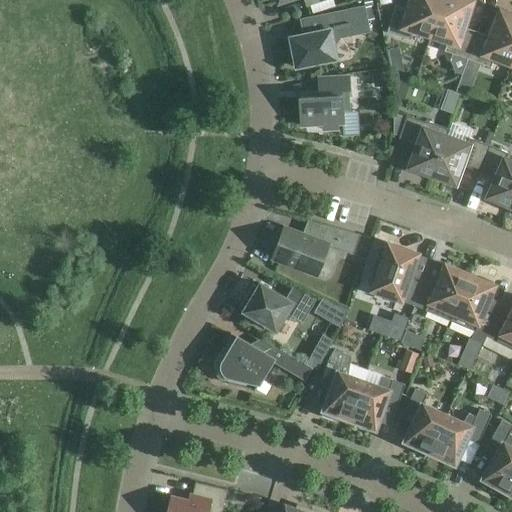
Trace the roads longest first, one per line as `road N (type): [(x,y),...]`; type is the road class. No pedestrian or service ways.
road 1 (residential): [(436,511),(302,454),(151,415)]
road 2 (residential): [(258,166),(232,251),(151,415)]
road 3 (residential): [(511,250),(258,166)]
road 4 (residential): [(236,0),(258,81),(258,166)]
